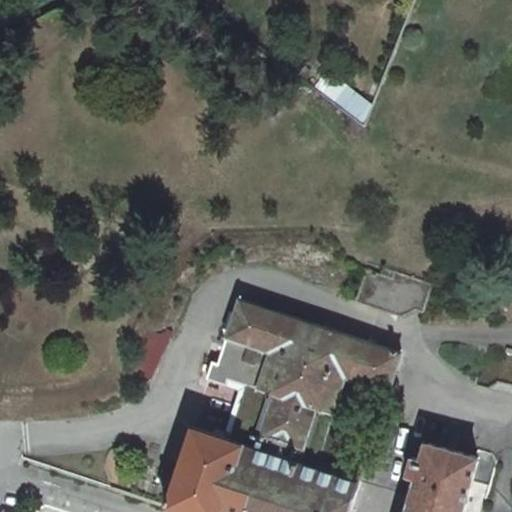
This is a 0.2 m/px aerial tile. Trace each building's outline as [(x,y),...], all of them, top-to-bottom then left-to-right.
[(434,283),(371,261),(357,301),(402,317),(415,309),(424,313),(434,283)] [(474,511),(482,483),(486,465),(480,457),(431,443),(425,447),(422,458),(415,456),(411,459),(407,470),(410,475),(418,478),(408,511),(350,511),(360,482),(317,468),(327,439),(309,434),(317,409),(334,414),(346,377),(390,392),(403,354),(242,300),(221,363),(214,361),(208,378),(234,387),(236,381),(249,385),(248,391),(232,439),(195,426),(166,508),(177,511),(474,511)] [(133,369),(155,377),(171,331),(149,323),(133,369)] [(509,364),(488,355),(476,383),(477,388),(487,392),(501,382),(509,364)] [(511,357),(509,364),(501,382),(511,385),(511,357)] [(236,381),(234,387),(248,391),(249,385),(236,381)] [(309,434),(327,439),(334,414),(317,409),(309,434)] [(483,457),(480,457),(486,465),(482,483),(498,487),(504,463),(499,456),(484,453),(483,457)]
